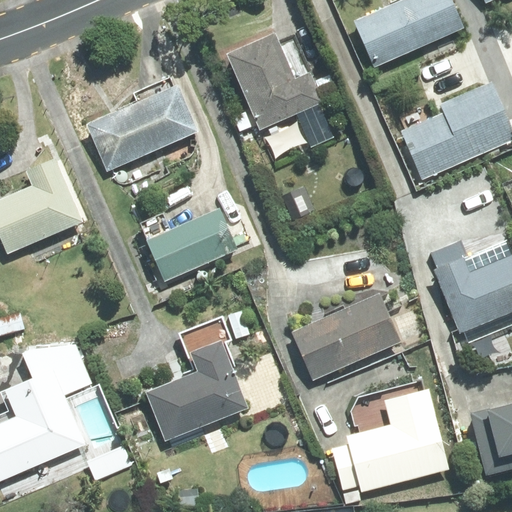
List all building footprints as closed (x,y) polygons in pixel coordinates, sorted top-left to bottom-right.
[(452,0),(403,0),(355,21),(375,67),(465,28),(452,0)] [(260,129),(325,101),(313,73),(298,79),(278,32),(228,53),(260,129)] [(498,90),(482,52),(457,62),(473,101),(498,90)] [(108,170),(199,131),(179,84),(88,123),(108,170)] [(255,125),(249,109),(235,115),(241,131),(255,125)] [(0,232),(8,253),(85,222),(58,158),(28,170),(34,185),(0,198),(0,232)] [(511,174),(505,158),(493,164),(500,180),(511,174)] [(470,236),(502,223),(487,186),(456,199),(470,236)] [(320,213),(309,187),(292,194),(303,220),(320,213)] [(166,280),(240,248),(222,208),(171,230),(164,214),(141,223),(166,280)] [(511,257),(474,272),(461,241),(430,254),(463,333),(511,312),(511,257)] [(313,381),(402,342),(381,294),(292,332),(313,381)] [(249,331),(243,310),(230,315),(236,335),(249,331)] [(166,441),(249,407),(222,340),(192,352),(200,370),(147,392),(166,441)] [(18,354),(26,373),(55,362),(46,342),(18,354)] [(361,492),(448,470),(428,389),(385,400),(391,425),(347,436),(349,443),(332,447),(343,490),(359,486),(361,492)] [(0,481),(86,445),(65,395),(18,415),(18,417),(0,424),(0,481)] [(486,471),(511,464),(511,406),(473,416),(486,471)] [(359,489),(344,494),(347,504),(362,500),(359,489)]
